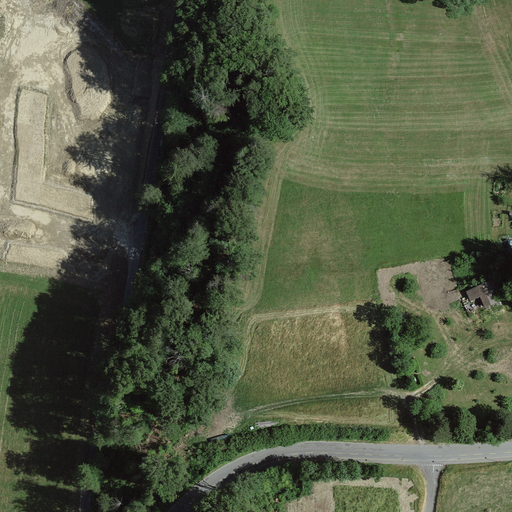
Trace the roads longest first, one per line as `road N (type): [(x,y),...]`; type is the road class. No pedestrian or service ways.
road 1 (track): [(182,0),(84,511)]
road 2 (unclassified): [(431,454),(269,456),(216,481),(179,511)]
